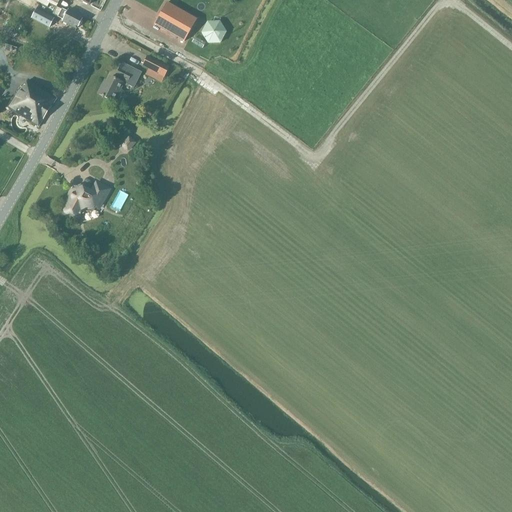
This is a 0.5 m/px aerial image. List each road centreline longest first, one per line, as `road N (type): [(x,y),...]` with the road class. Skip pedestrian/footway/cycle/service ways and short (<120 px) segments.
road 1 (track): [(446,0),(314,156),(187,66),(105,23)]
road 2 (tertiary): [(0,217),(117,0)]
